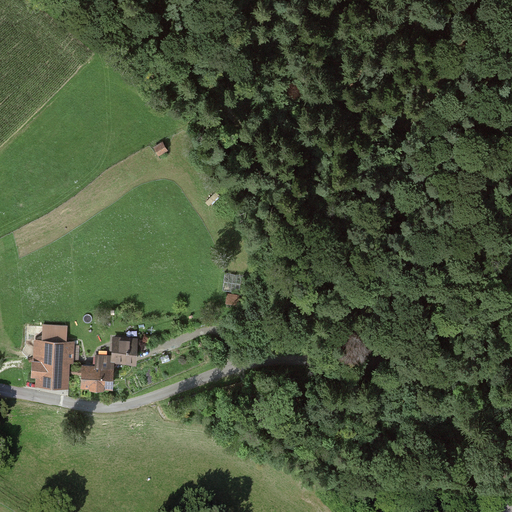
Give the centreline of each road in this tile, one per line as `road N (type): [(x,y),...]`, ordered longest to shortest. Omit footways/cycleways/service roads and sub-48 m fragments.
road 1 (track): [(129,0),(193,68),(263,160),(315,254),(350,288),(413,312),(511,294)]
road 2 (residential): [(511,340),(472,363),(278,358),(133,406),(0,391)]
